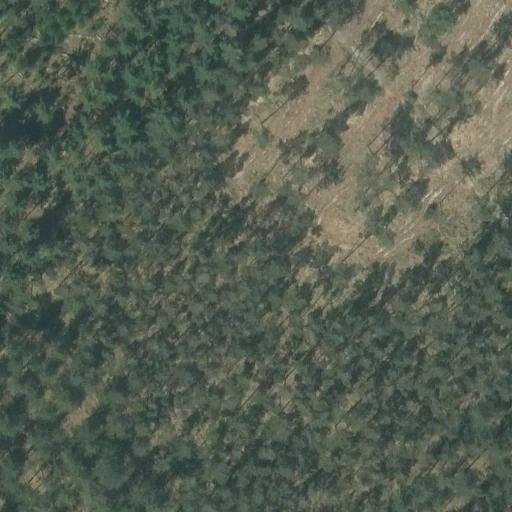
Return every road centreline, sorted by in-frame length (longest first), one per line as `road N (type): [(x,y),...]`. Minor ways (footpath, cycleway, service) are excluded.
road 1 (track): [(184,511),(0,303),(0,277),(266,0)]
road 2 (track): [(511,403),(395,511)]
